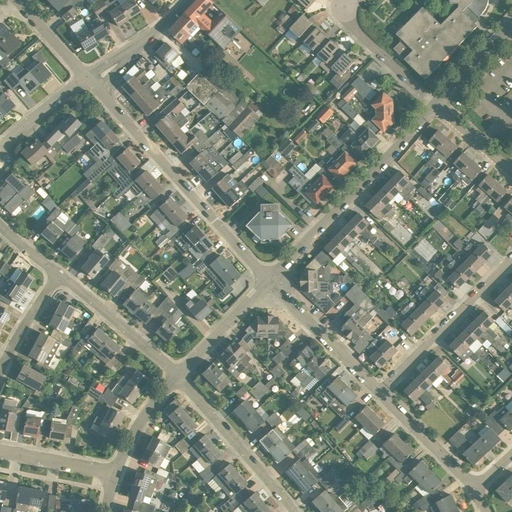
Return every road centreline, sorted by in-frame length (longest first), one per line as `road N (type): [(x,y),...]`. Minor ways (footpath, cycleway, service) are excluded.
road 1 (residential): [(267,282),(98,91)]
road 2 (residential): [(267,282),(433,105)]
road 3 (residential): [(379,392),(511,261)]
road 4 (residential): [(294,511),(176,372)]
road 5 (residential): [(379,392),(267,282)]
road 6 (residential): [(176,372),(58,277)]
road 7 (residential): [(433,105),(346,21),(345,5)]
road 8 (residential): [(471,488),(379,392)]
road 9 (residential): [(176,372),(267,282)]
